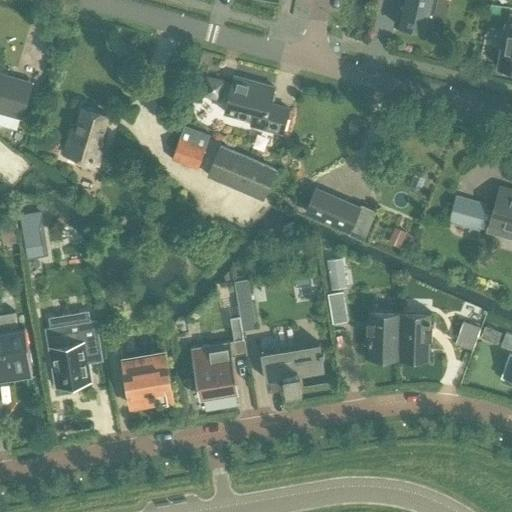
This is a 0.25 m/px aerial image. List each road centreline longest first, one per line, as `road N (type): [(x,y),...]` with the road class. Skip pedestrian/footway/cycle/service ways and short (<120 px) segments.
road 1 (unclassified): [(0,478),(403,406),(511,424)]
road 2 (unclassified): [(314,62),(85,0)]
road 3 (unclassified): [(511,114),(314,62)]
